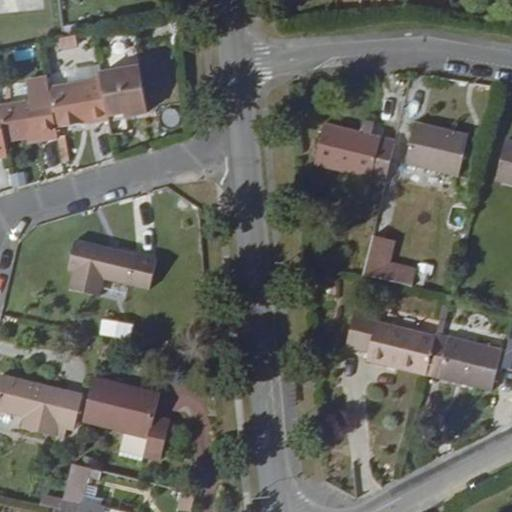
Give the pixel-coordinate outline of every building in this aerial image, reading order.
[(97,67),(106,106),(106,108),(122,106),(122,102),(143,99),(135,54),(96,61),(97,67)] [(49,86),(54,116),(106,106),(97,67),(47,76),(49,86)] [(49,86),(0,95),(0,107),(4,129),(26,125),(41,122),(41,128),(56,125),(54,116),(49,86)] [(26,125),(27,131),(41,128),(41,122),(26,125)] [(397,182),(471,199),(472,193),(481,157),(408,139),(397,182)] [(375,201),(380,178),(385,159),(315,142),(305,184),(375,201)] [(511,160),(499,157),(489,197),(511,202),(511,160)] [(109,267),(149,278),(157,248),(79,228),(72,258),(78,260),(74,277),(104,285),(109,267)] [(411,284),(416,266),(389,259),(395,239),(372,233),(362,271),(411,284)] [(129,339),(130,321),(99,319),(98,337),(129,339)] [(364,367),(362,375),(421,389),(429,354),(370,339),(373,329),(352,324),(343,362),(364,367)] [(431,348),(429,354),(421,389),(420,390),(486,406),(496,364),(431,348)] [(60,412),(84,418),(86,409),(92,386),(9,365),(1,397),(29,404),(26,418),(57,426),(60,412)] [(163,384),(96,368),(92,386),(86,409),(128,420),(153,426),(149,445),(163,448),(173,411),(158,407),(163,384)] [(123,444),(147,451),(149,445),(153,426),(128,420),(123,444)] [(94,458),(75,453),(72,466),(85,469),(86,465),(86,463),(93,464),(94,458)] [(66,490),(85,495),(92,467),(86,465),(85,469),(72,466),(66,490)] [(45,485),(43,494),(60,499),(63,489),(45,485)] [(179,489),(179,509),(193,510),(193,489),(179,489)] [(63,499),(60,511),(99,511),(82,507),(85,495),(66,490),(63,499)] [(109,511),(141,511),(143,507),(112,499),(109,511)]
